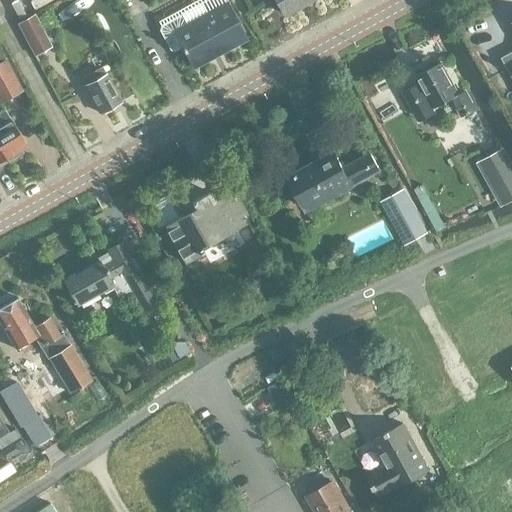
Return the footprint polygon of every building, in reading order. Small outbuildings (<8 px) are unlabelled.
[(315,0),(278,0),(287,16),(315,0)] [(227,3),(188,24),(184,17),(179,15),(160,26),(159,30),(169,50),(174,52),(181,48),(191,66),(209,56),(208,54),(217,49),(220,54),(246,40),(227,3)] [(51,46),(34,14),(18,23),(34,55),(51,46)] [(511,23),(511,51),(501,58),(511,78),(511,23)] [(0,61),(0,103),(23,91),(6,59),(0,61)] [(439,63),(417,75),(421,83),(419,85),(418,83),(403,91),(417,117),(434,107),(435,108),(453,98),(463,117),(475,110),(468,98),(461,102),(440,64),(439,64),(439,63)] [(85,86),(99,113),(121,101),(106,74),(105,74),(101,67),(81,78),(85,85),(85,86)] [(499,76),(492,80),(497,91),(505,87),(499,76)] [(0,150),(5,158),(6,158),(8,161),(22,152),(20,149),(26,146),(4,109),(0,111),(0,150)] [(511,170),(501,150),(480,161),(504,204),(511,199),(511,170)] [(349,189),(379,171),(369,154),(344,168),(335,151),(288,177),(307,212),(349,189)] [(255,171),(242,178),(249,189),(261,182),(255,171)] [(423,184),(413,189),(436,231),(446,226),(423,184)] [(214,200),(209,191),(191,202),(194,208),(164,226),(184,263),(203,252),(202,250),(251,221),(233,189),(214,200)] [(403,189),(381,201),(404,246),(427,233),(403,189)] [(76,305),(112,285),(118,297),(129,291),(143,314),(158,306),(122,241),(106,250),(109,255),(62,281),(76,305)] [(0,325),(15,350),(37,336),(44,345),(60,336),(48,318),(34,326),(17,297),(0,307),(0,325)] [(163,347),(173,364),(191,354),(185,343),(170,343),(163,347)] [(69,345),(48,358),(69,393),(91,380),(69,345)] [(15,374),(0,382),(0,388),(11,409),(22,403),(14,390),(22,385),(15,374)] [(273,410),(292,400),(281,380),(262,390),(273,410)] [(369,479),(373,485),(372,486),(375,490),(378,496),(398,485),(399,487),(429,470),(403,423),(372,440),(388,468),(369,479)] [(511,452),(492,463),(511,499),(511,452)] [(319,489),(307,496),(316,511),(349,511),(348,510),(333,482),(328,484),(326,483),(320,486),(319,489)] [(54,511),(49,503),(36,511),(54,511)]
